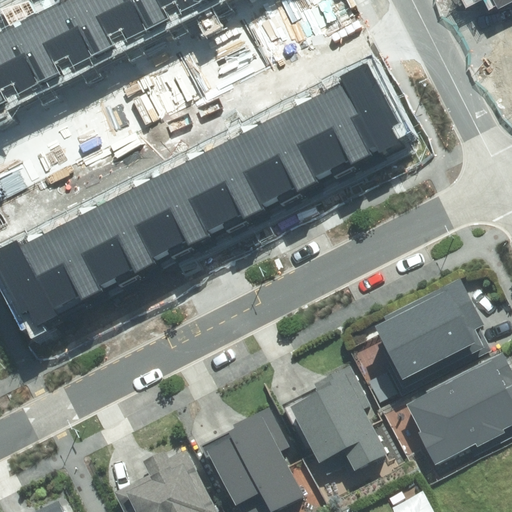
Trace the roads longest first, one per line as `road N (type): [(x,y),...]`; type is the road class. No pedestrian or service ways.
road 1 (residential): [(0,436),(496,181)]
road 2 (residential): [(404,0),(496,181)]
